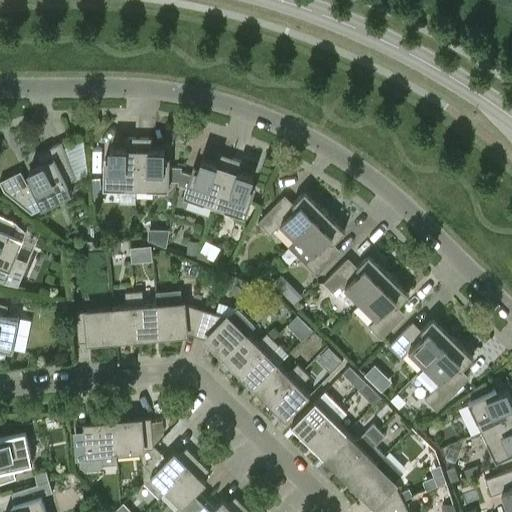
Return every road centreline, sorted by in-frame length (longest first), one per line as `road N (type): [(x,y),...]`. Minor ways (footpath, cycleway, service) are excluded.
road 1 (residential): [(511,315),(386,193),(317,143),(226,105),(154,87),(0,92)]
road 2 (residential): [(331,511),(199,379),(179,373),(0,386)]
road 3 (secondary): [(511,118),(398,50),(273,0)]
